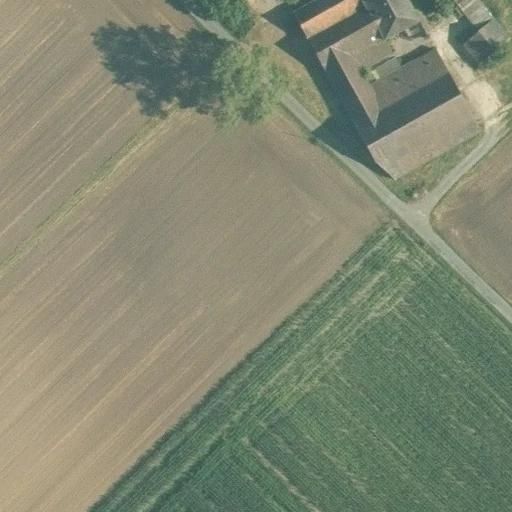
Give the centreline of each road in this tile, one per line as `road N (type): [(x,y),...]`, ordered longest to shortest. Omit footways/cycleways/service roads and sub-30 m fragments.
road 1 (track): [(409,218),(511,130)]
road 2 (track): [(444,38),(478,91),(485,153)]
